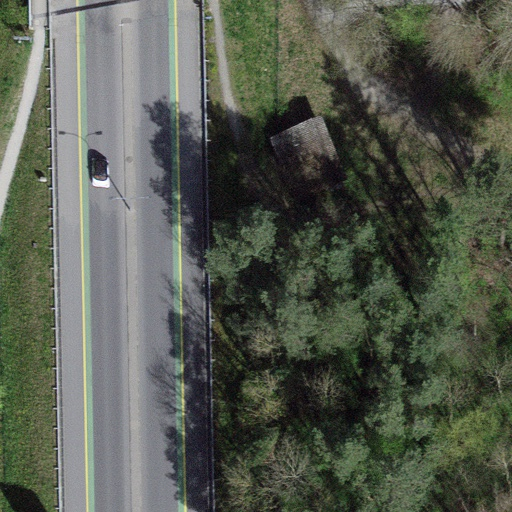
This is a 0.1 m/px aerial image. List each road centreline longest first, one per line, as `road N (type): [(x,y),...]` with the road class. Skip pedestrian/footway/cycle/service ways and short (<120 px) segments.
road 1 (primary): [(128,0),(138,511)]
road 2 (track): [(316,0),(363,80),(511,178)]
